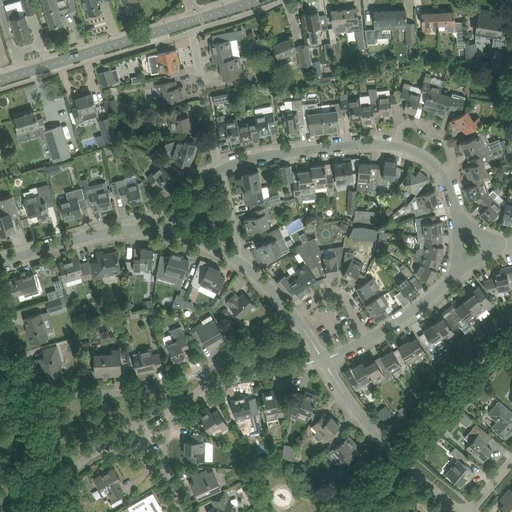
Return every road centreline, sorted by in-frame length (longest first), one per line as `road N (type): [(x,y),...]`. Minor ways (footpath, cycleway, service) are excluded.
road 1 (unclassified): [(457,216),(430,162),(394,146),(350,144),(221,168)]
road 2 (residential): [(322,359),(356,416),(387,433),(404,460),(464,511)]
road 3 (tertiary): [(0,81),(197,19)]
road 4 (residential): [(23,394),(115,393),(202,373)]
road 5 (residential): [(0,266),(86,236),(166,231)]
road 6 (residential): [(221,168),(194,38)]
